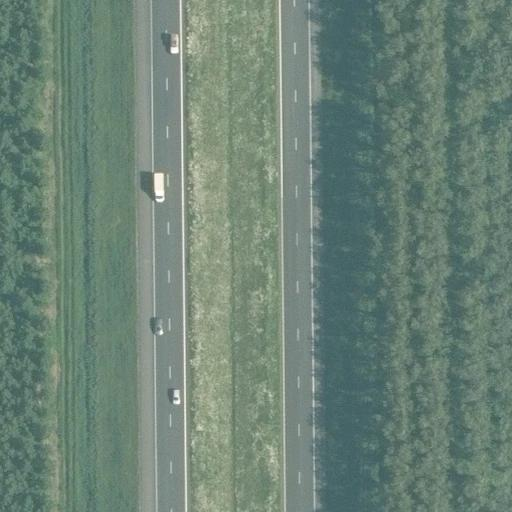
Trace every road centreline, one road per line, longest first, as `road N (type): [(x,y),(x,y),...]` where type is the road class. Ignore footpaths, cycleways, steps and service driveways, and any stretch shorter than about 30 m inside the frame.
road 1 (motorway): [(167,0),(171,511)]
road 2 (motorway): [(297,511),(293,0)]
